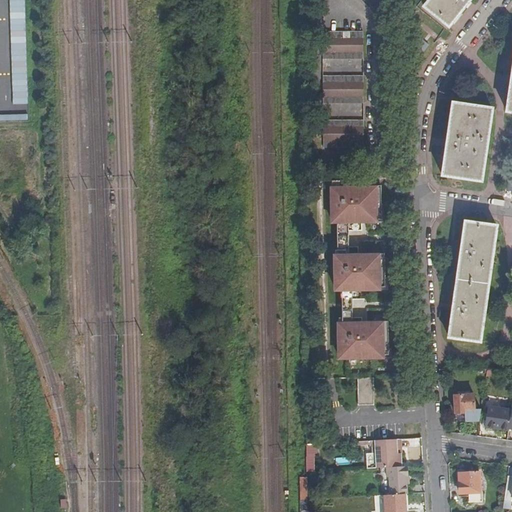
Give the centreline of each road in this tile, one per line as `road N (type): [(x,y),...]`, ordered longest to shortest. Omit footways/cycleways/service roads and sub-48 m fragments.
road 1 (residential): [(419,196),(434,444)]
road 2 (residential): [(496,0),(431,81),(420,122),(419,196)]
